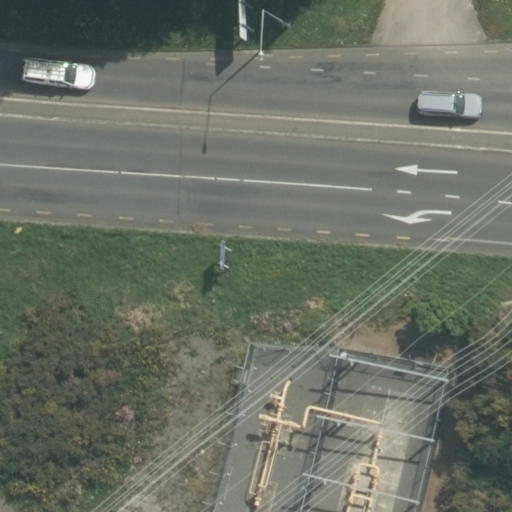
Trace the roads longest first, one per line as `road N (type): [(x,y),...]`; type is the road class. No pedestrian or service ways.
road 1 (secondary): [(511,205),(0,157)]
road 2 (secondary): [(0,55),(314,88),(511,87)]
